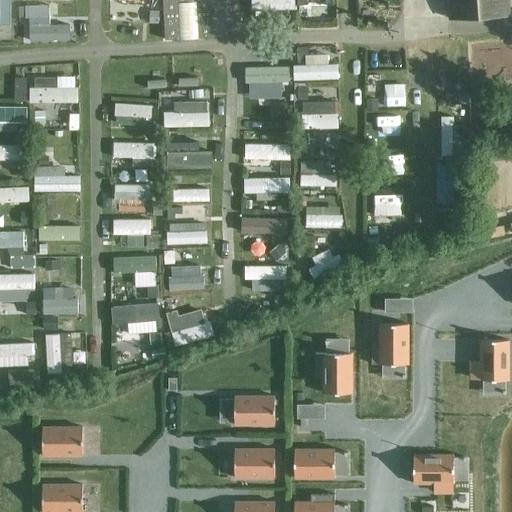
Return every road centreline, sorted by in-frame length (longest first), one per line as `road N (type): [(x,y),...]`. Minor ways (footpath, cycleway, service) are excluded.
road 1 (residential): [(97,56),(105,353)]
road 2 (residential): [(416,35),(303,33),(237,44)]
road 3 (residential): [(237,44),(97,56)]
